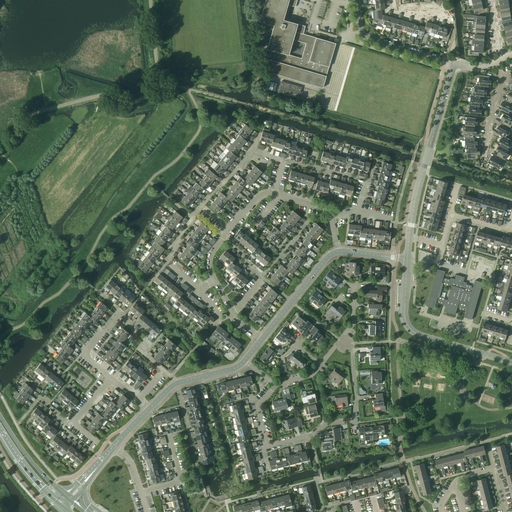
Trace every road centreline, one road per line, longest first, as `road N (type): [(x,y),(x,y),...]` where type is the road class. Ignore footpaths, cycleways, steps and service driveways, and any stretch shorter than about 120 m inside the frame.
road 1 (tertiary): [(407,259),(406,326),(511,362)]
road 2 (residential): [(215,281),(212,251),(262,194),(330,215)]
road 3 (unclassified): [(409,236),(454,65)]
road 4 (residential): [(344,343),(352,351),(353,420),(267,446)]
road 5 (unclassified): [(454,65),(366,37),(355,0)]
